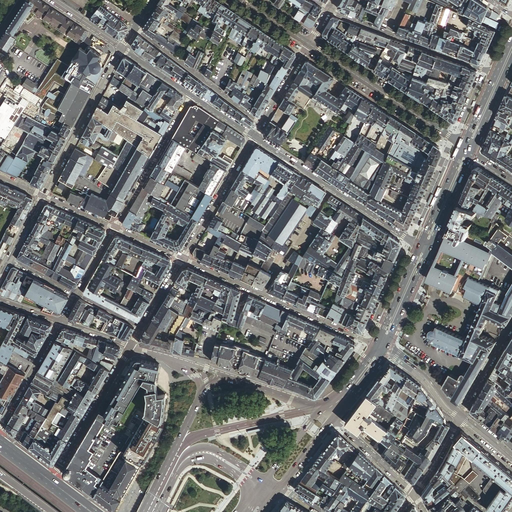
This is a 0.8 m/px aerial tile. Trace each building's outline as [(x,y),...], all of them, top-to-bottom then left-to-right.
[(23,4),(6,30),(13,35),(29,11),(32,7),(45,16),(43,18),(65,32),(69,26),(71,28),(66,35),(77,42),(79,38),(85,30),(39,0),(25,0),(26,0),(25,2),(23,4)] [(160,0),(158,3),(171,12),(175,15),(178,9),(169,3),(168,1),(168,0),(160,0)] [(211,0),(204,0),(202,4),(199,8),(198,10),(203,14),(204,13),(206,9),(211,0)] [(216,1),(215,0),(211,0),(206,9),(204,13),(209,16),(209,15),(216,1)] [(291,0),(297,3),(294,6),(296,7),(291,15),(293,17),(299,8),(300,6),(304,0),(291,0)] [(314,4),(306,0),(304,0),(300,6),(310,12),(314,4)] [(338,9),(348,13),(354,0),(341,0),(337,7),(338,9)] [(354,0),(348,13),(355,16),(361,5),(362,2),(363,0),(354,0)] [(370,0),(369,0),(368,0),(368,3),(366,6),(365,9),(378,14),(378,13),(381,6),(382,5),(370,0)] [(374,24),(379,26),(383,17),(384,14),(386,15),(388,9),(391,10),(396,0),(406,0),(410,2),(411,2),(411,0),(384,0),(382,5),(381,6),(378,13),(378,14),(374,24)] [(410,2),(405,12),(414,16),(420,4),(422,0),(411,0),(411,2),(410,2)] [(455,8),(456,9),(459,5),(461,1),(462,1),(462,0),(451,0),(454,2),(455,2),(452,7),(455,8)] [(462,11),(463,12),(469,0),(462,0),(462,1),(461,1),(459,5),(460,5),(458,10),(459,10),(462,11)] [(484,15),(488,7),(476,0),(469,0),(463,12),(466,13),(475,17),(482,20),(484,15)] [(220,3),(216,1),(209,15),(210,16),(212,17),(214,17),(220,3)] [(158,3),(155,9),(166,17),(169,19),(171,17),(169,15),(171,12),(158,3)] [(226,7),(220,3),(214,17),(211,23),(216,25),(218,20),(226,7)] [(322,8),(314,4),(310,12),(309,13),(307,17),(303,23),(309,27),(312,27),(322,9),(322,8)] [(436,4),(435,9),(430,22),(434,24),(436,25),(436,22),(438,18),(442,6),(438,4),(436,4)] [(107,11),(100,5),(94,12),(98,15),(98,14),(102,17),(107,11)] [(178,9),(175,15),(180,18),(183,12),(185,9),(186,8),(182,6),(180,5),(178,9)] [(355,16),(361,18),(365,9),(366,6),(365,5),(365,7),(361,5),(355,16)] [(438,18),(436,22),(443,25),(444,25),(450,9),(442,6),(438,18)] [(32,7),(29,11),(66,35),(71,28),(69,26),(65,32),(43,18),(45,16),(32,7)] [(218,20),(216,25),(213,32),(221,38),(225,30),(219,27),(223,19),(228,23),(234,12),(226,7),(218,20)] [(484,15),(498,22),(500,18),(499,15),(488,7),(484,15)] [(91,13),(83,8),(80,12),(89,19),(94,13),(93,12),(91,13)] [(293,17),(299,21),(303,15),(307,17),(309,13),(299,8),(293,17)] [(155,9),(151,14),(162,22),(164,20),(166,17),(155,9)] [(113,15),(107,11),(102,17),(102,18),(107,21),(113,15)] [(183,12),(180,18),(189,25),(193,19),(191,18),(185,14),(183,12)] [(240,16),(234,12),(228,23),(233,26),(240,16)] [(94,13),(89,19),(97,24),(102,18),(98,15),(97,15),(94,13)] [(402,35),(406,37),(409,31),(409,30),(403,28),(409,15),(405,13),(396,33),(402,35)] [(162,22),(151,14),(147,20),(159,28),(161,25),(162,22)] [(119,20),(113,15),(107,21),(111,24),(115,26),(119,20)] [(498,22),(484,15),(482,20),(493,26),(496,28),(498,22)] [(241,45),(241,44),(246,35),(252,24),(240,16),(233,26),(228,36),(241,45)] [(491,38),(495,30),(474,20),(466,16),(463,24),(477,30),(475,35),(480,37),(478,41),(488,46),(491,38)] [(328,23),(326,26),(333,30),(339,19),(333,17),(331,18),(328,23)] [(107,21),(102,18),(97,24),(106,30),(111,24),(107,21)] [(193,19),(189,25),(192,26),(194,28),(198,22),(193,19)] [(333,30),(328,39),(337,46),(345,35),(350,24),(339,19),(333,30)] [(119,20),(115,26),(124,33),(128,27),(119,20)] [(143,30),(153,37),(157,31),(159,28),(147,20),(143,27),(143,30)] [(164,20),(162,22),(182,36),(183,33),(164,20)] [(406,37),(418,41),(425,23),(418,20),(416,24),(412,23),(410,28),(409,29),(409,30),(409,31),(406,37)] [(192,26),(188,32),(197,38),(199,35),(201,32),(202,30),(204,26),(204,25),(198,21),(198,22),(194,28),(192,26)] [(418,41),(428,45),(431,36),(433,31),(432,31),(434,24),(430,22),(429,22),(426,21),(425,23),(418,41)] [(153,37),(174,53),(184,38),(182,36),(162,22),(161,25),(165,28),(172,33),(174,35),(172,38),(175,40),(173,42),(174,43),(173,44),(167,40),(159,34),(161,33),(157,31),(153,37)] [(436,22),(436,25),(435,25),(434,30),(436,30),(438,27),(442,28),(443,25),(436,22)] [(121,38),(124,33),(115,26),(111,24),(106,30),(119,39),(120,38),(121,38)] [(262,30),(252,24),(246,35),(241,44),(244,46),(250,37),(252,39),(246,48),(250,50),(251,47),(253,41),(254,40),(255,41),(262,30)] [(359,27),(350,24),(345,35),(354,39),(356,35),(359,27)] [(435,48),(442,50),(443,46),(446,38),(447,36),(449,31),(450,27),(444,25),(443,25),(442,28),(445,29),(443,33),(444,33),(443,35),(444,36),(443,36),(442,36),(442,37),(439,36),(435,48)] [(209,29),(204,26),(202,30),(201,32),(206,34),(207,33),(209,29)] [(323,36),(328,39),(333,30),(326,26),(322,33),(323,36)] [(359,27),(356,35),(372,41),(374,42),(378,34),(363,29),(359,27)] [(461,44),(463,38),(464,36),(465,33),(458,30),(450,27),(449,31),(447,36),(446,38),(443,46),(442,50),(457,56),(461,44)] [(6,30),(0,38),(0,44),(9,50),(13,44),(14,45),(16,41),(16,40),(16,39),(16,38),(17,37),(13,35),(6,30)] [(88,32),(85,30),(79,38),(83,41),(88,34),(88,32)] [(266,34),(262,30),(255,41),(254,40),(253,41),(251,47),(257,50),(260,45),(259,45),(266,34)] [(431,36),(428,45),(432,47),(435,48),(439,36),(435,34),(436,30),(434,30),(433,31),(431,36)] [(221,38),(213,32),(210,39),(217,43),(218,44),(221,38)] [(271,36),(266,34),(259,45),(260,45),(257,50),(261,54),(265,46),(271,36)] [(377,43),(386,47),(390,39),(389,39),(378,34),(374,42),(377,43)] [(135,50),(142,54),(146,48),(149,50),(152,46),(138,35),(131,45),(132,47),(135,50)] [(343,50),(347,52),(351,48),(354,39),(345,35),(337,46),(343,50)] [(351,48),(347,52),(359,60),(368,46),(372,41),(356,35),(354,39),(351,48)] [(275,40),(271,36),(265,46),(261,54),(266,57),(269,50),(275,40)] [(473,46),(475,40),(470,38),(467,37),(466,39),(463,38),(461,44),(464,45),(462,49),(473,53),(469,61),(478,64),(480,63),(482,59),(485,53),(485,51),(473,46)] [(390,39),(386,47),(385,48),(385,49),(383,52),(385,53),(393,58),(401,43),(390,39)] [(284,45),(275,40),(269,50),(276,54),(273,56),(270,62),(271,62),(266,71),(261,69),(257,76),(267,83),(271,73),(275,65),(274,64),(284,45)] [(487,48),(488,46),(478,41),(477,41),(475,40),(473,46),(485,51),(487,48)] [(374,42),(372,41),(368,46),(359,60),(364,63),(367,65),(371,58),(373,59),(374,57),(379,60),(380,56),(383,52),(385,49),(385,48),(379,46),(378,48),(375,46),(377,43),(374,42)] [(401,43),(393,58),(392,60),(399,64),(395,70),(392,67),(386,78),(407,92),(416,63),(411,61),(404,59),(406,55),(409,46),(401,43)] [(461,44),(457,56),(458,56),(469,61),(473,53),(462,49),(464,45),(461,44)] [(181,58),(184,60),(189,52),(192,47),(189,45),(181,58)] [(295,52),(284,45),(274,64),(275,65),(280,68),(283,64),(288,67),(295,55),(295,52)] [(146,48),(142,54),(148,59),(152,61),(156,56),(159,51),(152,46),(149,50),(146,48)] [(411,61),(416,63),(422,51),(413,48),(409,46),(406,55),(411,57),(412,55),(413,56),(411,61)] [(99,61),(102,55),(91,50),(89,53),(80,49),(74,61),(81,65),(78,71),(89,76),(91,72),(98,75),(104,64),(99,61)] [(191,66),(196,69),(204,53),(203,53),(199,50),(196,57),(191,66)] [(159,51),(156,56),(158,57),(159,55),(160,56),(159,58),(155,63),(162,68),(169,58),(159,51)] [(436,56),(422,51),(416,63),(428,67),(432,69),(433,66),(436,56)] [(184,60),(191,66),(196,57),(189,52),(184,60)] [(379,60),(373,69),(384,76),(386,78),(392,67),(393,65),(390,63),(389,66),(381,61),(385,53),(383,52),(380,56),(379,60)] [(234,61),(241,66),(245,57),(238,53),(234,61)] [(463,66),(436,56),(433,66),(459,75),(463,66)] [(123,58),(117,69),(119,71),(117,73),(119,76),(120,77),(124,80),(135,64),(133,62),(125,57),(123,58)] [(367,65),(373,69),(379,60),(374,57),(373,59),(371,58),(367,65)] [(169,58),(162,68),(164,69),(170,73),(176,63),(169,58)] [(302,66),(299,72),(307,77),(308,75),(311,76),(317,67),(308,61),(305,62),(302,66)] [(176,63),(170,73),(177,77),(182,81),(188,72),(176,63)] [(204,75),(209,79),(212,72),(208,69),(211,64),(209,63),(207,68),(204,75)] [(414,97),(419,100),(422,92),(426,83),(426,82),(416,78),(417,76),(423,78),(428,67),(416,63),(407,92),(414,97)] [(144,70),(135,64),(124,80),(123,81),(126,82),(128,79),(128,78),(128,77),(138,84),(146,71),(144,70)] [(280,68),(275,65),(271,73),(276,76),(276,75),(282,78),(288,67),(283,64),(280,68)] [(474,78),(477,71),(463,66),(459,75),(459,77),(467,80),(472,82),(474,78)] [(299,72),(284,97),(291,101),(299,89),(317,102),(318,100),(321,102),(321,104),(322,105),(323,106),(323,107),(325,107),(326,107),(327,107),(331,109),(330,110),(336,114),(341,107),(352,90),(346,86),(338,98),(325,89),(333,78),(317,67),(311,76),(309,78),(307,77),(299,72)] [(423,78),(427,79),(428,78),(432,69),(428,67),(423,78)] [(34,73),(44,79),(47,74),(37,68),(34,73)] [(246,70),(243,69),(236,83),(235,84),(236,84),(238,86),(237,88),(242,92),(243,89),(246,91),(250,82),(254,74),(246,70)] [(130,96),(145,106),(158,87),(162,82),(153,76),(146,71),(138,84),(133,91),(130,96)] [(95,84),(78,72),(65,95),(59,91),(56,92),(53,94),(49,91),(47,96),(49,97),(47,99),(44,103),(42,108),(46,110),(45,111),(45,113),(45,115),(45,116),(47,116),(49,114),(50,112),(61,117),(59,119),(63,122),(72,126),(80,112),(87,99),(95,84)] [(188,72),(182,81),(205,96),(213,102),(218,95),(188,72)] [(271,73),(267,83),(276,88),(279,82),(282,78),(276,75),(276,76),(271,73)] [(260,115),(276,88),(267,83),(257,76),(254,74),(250,82),(262,89),(263,86),(265,87),(263,89),(256,102),(255,102),(253,104),(254,105),(253,106),(252,106),(250,104),(251,103),(249,101),(248,103),(246,101),(247,100),(250,97),(245,93),(240,103),(257,116),(260,115)] [(113,77),(110,82),(118,88),(122,83),(116,80),(113,77)] [(470,86),(472,82),(467,80),(459,77),(458,80),(460,81),(459,84),(469,88),(470,86)] [(22,86),(29,91),(34,94),(40,85),(35,82),(34,84),(27,79),(22,86)] [(224,91),(230,95),(236,84),(235,84),(236,83),(230,79),(224,91)] [(21,113),(30,117),(48,84),(43,81),(40,85),(34,94),(31,98),(21,113)] [(162,82),(158,87),(164,91),(163,93),(165,94),(170,87),(168,86),(162,82)] [(122,83),(118,88),(129,95),(128,95),(129,96),(130,96),(133,91),(122,83)] [(422,92),(419,100),(424,103),(431,90),(433,86),(426,83),(422,92)] [(467,92),(469,88),(459,84),(457,83),(456,85),(451,84),(450,86),(453,87),(456,88),(457,88),(458,88),(461,90),(467,92)] [(230,95),(240,103),(245,93),(246,91),(243,89),(242,92),(237,88),(238,86),(236,84),(230,95)] [(431,90),(424,103),(427,105),(429,106),(432,101),(436,94),(441,96),(441,94),(441,89),(433,86),(431,90)] [(466,95),(467,92),(461,90),(458,88),(457,88),(456,88),(453,87),(450,86),(448,91),(465,98),(466,95)] [(158,87),(145,106),(145,107),(153,111),(154,110),(152,108),(163,93),(164,91),(158,87)] [(169,96),(171,97),(176,91),(172,89),(170,87),(165,94),(168,96),(169,96)] [(14,125),(21,113),(31,98),(26,95),(16,88),(0,112),(0,143),(2,144),(14,125)] [(448,88),(447,88),(447,91),(441,89),(441,94),(446,94),(446,93),(449,94),(454,96),(453,100),(462,103),(464,100),(465,98),(448,91),(447,91),(448,88)] [(362,97),(352,90),(341,107),(344,110),(347,104),(351,107),(344,118),(350,122),(354,114),(359,104),(362,97)] [(178,92),(176,91),(171,97),(167,104),(177,110),(183,98),(183,96),(178,92)] [(441,99),(441,97),(441,96),(436,94),(432,101),(429,106),(438,112),(442,104),(441,103),(441,99)] [(504,102),(502,107),(511,112),(511,96),(508,94),(504,102)] [(218,95),(213,102),(218,105),(220,106),(224,100),(218,95)] [(123,137),(127,140),(150,156),(163,134),(137,118),(144,109),(145,107),(145,106),(130,96),(129,96),(127,98),(124,103),(120,107),(113,103),(109,110),(108,112),(104,109),(98,105),(93,115),(113,129),(117,132),(123,137)] [(103,96),(98,105),(104,109),(105,108),(109,110),(113,103),(114,103),(109,100),(103,96)] [(283,99),(279,106),(291,113),(292,114),(296,109),(293,107),(295,104),(291,101),(284,97),(283,99)] [(373,104),(362,97),(359,104),(354,114),(357,116),(357,117),(365,121),(366,119),(373,104)] [(462,105),(462,103),(453,100),(451,103),(447,102),(447,101),(441,99),(441,103),(442,104),(450,106),(460,109),(461,106),(462,105)] [(224,100),(220,106),(225,110),(227,111),(231,105),(224,100)] [(366,119),(365,121),(367,121),(367,120),(373,124),(382,110),(373,104),(366,119)] [(450,106),(442,104),(438,112),(439,113),(452,121),(455,121),(457,115),(460,109),(450,106)] [(190,106),(181,122),(190,129),(196,119),(204,124),(210,114),(198,106),(198,107),(198,108),(197,108),(197,109),(196,109),(195,109),(194,110),(191,108),(193,106),(193,105),(190,106)] [(231,105),(227,111),(231,114),(233,115),(237,109),(231,105)] [(169,122),(165,119),(163,122),(161,120),(159,119),(160,116),(159,115),(153,111),(145,107),(144,109),(137,118),(163,134),(169,122)] [(498,117),(511,123),(511,112),(502,107),(498,117)] [(243,114),(237,109),(233,115),(238,119),(240,120),(243,114)] [(383,130),(388,121),(390,116),(390,115),(382,110),(373,124),(374,124),(382,129),(383,130)] [(168,115),(169,114),(169,113),(169,112),(168,111),(167,111),(166,112),(166,113),(162,111),(159,115),(160,116),(163,118),(165,119),(169,122),(172,118),(168,115)] [(30,117),(21,113),(14,125),(30,133),(44,140),(45,139),(46,140),(47,139),(48,138),(48,137),(52,130),(51,129),(50,129),(30,117)] [(288,133),(298,118),(292,114),(291,113),(281,128),(288,133)] [(197,134),(205,140),(219,120),(210,114),(204,124),(197,134)] [(253,122),(243,114),(240,120),(245,123),(251,127),(253,126),(254,124),(253,122)] [(93,115),(88,124),(99,131),(102,126),(107,129),(104,134),(109,137),(113,129),(93,115)] [(381,160),(383,162),(386,155),(389,149),(393,140),(397,133),(400,127),(402,123),(390,116),(388,121),(383,130),(382,132),(381,133),(379,137),(376,144),(376,145),(372,154),(381,160)] [(511,126),(511,123),(498,117),(495,123),(493,129),(508,137),(511,126)] [(205,140),(197,153),(227,170),(233,160),(224,154),(222,158),(217,155),(220,150),(224,144),(224,143),(227,138),(241,147),(245,140),(245,137),(219,120),(205,140)] [(263,136),(279,146),(288,133),(281,128),(270,121),(263,133),(263,136)] [(51,128),(51,129),(52,130),(67,137),(72,126),(63,122),(62,122),(58,129),(54,127),(53,128),(51,128)] [(181,122),(172,138),(185,146),(187,147),(194,137),(188,133),(190,129),(181,122)] [(88,124),(82,134),(94,141),(97,135),(106,139),(108,139),(108,138),(119,144),(123,137),(117,132),(113,129),(109,137),(104,134),(99,131),(88,124)] [(399,130),(396,138),(399,139),(400,139),(402,135),(408,138),(405,141),(409,144),(410,140),(416,133),(412,130),(403,124),(399,130)] [(0,146),(0,160),(5,153),(8,155),(14,159),(16,155),(28,162),(35,152),(23,145),(30,133),(14,125),(2,144),(0,146)] [(304,163),(314,169),(321,159),(315,155),(320,148),(322,150),(327,143),(335,130),(328,126),(304,163)] [(504,147),(499,160),(508,166),(511,168),(511,155),(509,153),(509,152),(509,150),(511,145),(511,126),(508,137),(504,147)] [(487,143),(504,147),(508,137),(493,129),(489,137),(487,143)] [(62,145),(67,137),(52,130),(48,137),(48,138),(53,140),(52,142),(51,143),(55,145),(57,142),(62,145)] [(335,130),(327,143),(334,149),(343,135),(335,130)] [(42,142),(44,140),(30,133),(23,145),(35,152),(41,155),(54,161),(58,154),(53,151),(54,148),(42,142)] [(359,133),(355,143),(361,147),(366,137),(359,133)] [(409,144),(418,149),(420,146),(422,148),(428,140),(416,133),(410,140),(409,144)] [(99,151),(95,159),(107,166),(111,169),(119,155),(94,141),(82,134),(79,140),(99,151)] [(187,147),(196,152),(197,153),(205,140),(197,134),(194,137),(187,147)] [(336,158),(341,161),(353,142),(343,135),(334,149),(336,149),(330,157),(334,160),(335,160),(336,158)] [(361,147),(365,150),(370,153),(372,154),(376,145),(376,144),(372,141),(366,137),(361,147)] [(172,138),(157,162),(185,179),(188,180),(192,173),(175,164),(185,146),(172,138)] [(396,138),(385,160),(404,171),(414,177),(416,178),(420,181),(427,185),(429,179),(432,173),(436,164),(425,157),(424,156),(422,154),(421,153),(421,152),(420,151),(418,149),(409,144),(405,141),(402,139),(400,139),(399,139),(396,138)] [(45,139),(44,140),(42,142),(54,148),(53,151),(58,154),(62,145),(57,142),(55,145),(51,143),(52,142),(47,139),(46,140),(45,139)] [(111,169),(126,177),(135,182),(150,156),(127,140),(119,155),(111,169)] [(418,149),(420,151),(422,152),(423,151),(425,149),(429,152),(434,144),(428,140),(422,148),(420,146),(418,149)] [(329,179),(344,189),(347,184),(349,180),(350,178),(353,171),(355,167),(356,166),(358,162),(365,150),(361,147),(355,143),(353,142),(341,161),(329,179)] [(499,160),(504,147),(487,143),(484,148),(485,151),(492,156),(495,157),(499,160)] [(429,152),(425,157),(436,164),(440,155),(441,154),(441,153),(440,150),(440,149),(439,148),(439,147),(434,144),(429,152)] [(261,167),(271,173),(279,161),(265,151),(258,146),(255,147),(248,158),(242,169),(264,183),(267,179),(257,172),(261,166),(261,167)] [(75,147),(55,185),(63,189),(66,184),(73,188),(75,183),(74,182),(78,174),(86,160),(85,159),(87,154),(75,147)] [(355,167),(353,171),(350,178),(349,180),(347,184),(344,189),(360,200),(365,203),(367,194),(371,187),(375,179),(379,172),(383,162),(381,160),(372,154),(370,153),(365,150),(358,162),(356,166),(355,167)] [(213,195),(227,170),(197,153),(196,152),(192,159),(209,169),(199,186),(213,195)] [(5,153),(0,160),(0,168),(8,155),(5,153)] [(86,160),(78,174),(84,178),(95,159),(87,154),(85,159),(86,160)] [(0,168),(0,169),(17,177),(28,162),(16,155),(14,159),(8,155),(0,168)] [(50,168),(54,161),(41,155),(40,157),(42,158),(39,162),(50,168)] [(314,169),(329,179),(341,161),(336,158),(335,160),(334,160),(331,165),(321,158),(321,159),(314,169)] [(385,160),(374,183),(386,188),(393,172),(405,177),(404,180),(414,184),(408,197),(419,202),(420,200),(427,185),(420,181),(416,178),(414,177),(404,171),(385,160)] [(38,167),(48,172),(50,168),(39,162),(38,161),(35,165),(36,166),(38,167)] [(279,161),(271,173),(284,182),(276,195),(282,200),(300,174),(279,161)] [(185,179),(157,162),(150,175),(166,184),(173,188),(178,191),(185,179)] [(107,166),(97,179),(113,190),(116,192),(122,183),(126,177),(111,169),(107,166)] [(473,173),(472,176),(476,179),(477,179),(478,177),(483,169),(478,166),(476,167),(473,173)] [(33,170),(46,177),(48,172),(38,167),(36,171),(35,170),(33,169),(33,170)] [(259,191),(262,186),(264,183),(242,169),(240,172),(237,177),(244,182),(246,179),(248,178),(257,184),(254,188),(259,191)] [(489,184),(493,176),(488,172),(483,169),(478,177),(489,184)] [(25,173),(30,175),(31,176),(31,175),(35,177),(34,178),(43,183),(46,177),(33,170),(32,170),(31,173),(26,170),(25,173)] [(322,197),(326,191),(300,174),(282,200),(272,214),(265,225),(262,230),(263,230),(276,240),(284,245),(284,244),(289,236),(290,237),(291,237),(289,236),(292,232),(293,233),(292,232),(295,228),(296,229),(296,228),(295,228),(297,225),(298,225),(299,225),(297,224),(300,221),(301,221),(300,220),(305,213),(310,216),(323,197),(322,197)] [(29,177),(32,178),(30,183),(38,187),(41,186),(43,183),(34,178),(35,177),(31,175),(31,176),(30,175),(29,177)] [(150,175),(143,187),(153,193),(154,194),(159,197),(166,184),(150,175)] [(467,186),(465,190),(482,197),(486,189),(474,183),(476,179),(472,176),(467,186)] [(474,210),(480,212),(485,214),(505,184),(499,180),(493,176),(489,184),(488,185),(495,189),(485,204),(479,201),(474,210)] [(135,182),(126,177),(122,183),(116,192),(126,198),(135,182)] [(259,191),(254,188),(253,187),(250,192),(243,187),(243,185),(244,182),(237,177),(236,179),(231,187),(252,201),(259,191)] [(477,179),(487,186),(488,185),(489,184),(478,177),(477,179)] [(205,207),(213,195),(199,186),(188,180),(185,179),(178,191),(171,203),(186,212),(189,208),(194,211),(191,215),(198,219),(202,212),(205,207)] [(477,179),(476,179),(474,183),(486,189),(487,186),(477,179)] [(368,194),(366,204),(403,229),(407,228),(411,219),(412,219),(412,218),(413,216),(413,217),(414,216),(413,215),(414,214),(414,213),(415,213),(415,212),(416,210),(417,209),(416,209),(419,202),(408,197),(402,211),(380,201),(386,188),(374,183),(372,188),(368,194)] [(0,201),(6,204),(6,203),(11,203),(19,206),(20,204),(26,195),(14,189),(13,190),(10,189),(9,187),(5,185),(4,186),(0,184),(0,201)] [(505,184),(485,214),(491,217),(494,213),(495,212),(497,208),(510,187),(508,185),(505,184)] [(486,189),(482,197),(480,200),(479,201),(485,204),(495,189),(488,185),(487,186),(486,189)] [(259,191),(252,201),(256,204),(259,213),(266,203),(267,203),(270,199),(265,195),(268,191),(262,186),(259,191)] [(153,193),(143,187),(130,209),(137,213),(135,216),(142,220),(148,206),(153,193)] [(223,200),(245,213),(252,201),(231,187),(227,194),(223,200)] [(511,188),(510,187),(497,208),(500,209),(506,201),(511,205),(511,208),(506,218),(509,220),(511,215),(511,188)] [(165,200),(168,202),(171,203),(178,191),(173,188),(165,200)] [(115,216),(126,198),(116,192),(113,190),(107,200),(92,193),(91,196),(87,194),(79,205),(109,218),(110,218),(112,214),(115,216)] [(398,193),(392,190),(389,196),(395,199),(398,193)] [(461,201),(459,203),(474,210),(479,201),(480,200),(482,197),(465,190),(465,192),(463,196),(461,201)] [(67,200),(79,205),(87,194),(82,192),(81,193),(79,192),(78,194),(71,191),(67,200)] [(266,203),(259,213),(260,214),(269,212),(272,214),(282,200),(276,195),(268,191),(265,195),(270,199),(267,203),(266,203)] [(154,194),(150,203),(164,210),(168,202),(165,200),(159,197),(154,194)] [(32,198),(26,195),(20,204),(29,209),(33,200),(32,198)] [(342,202),(331,195),(326,202),(335,209),(332,214),(331,215),(333,217),(342,202)] [(220,206),(218,210),(223,213),(225,208),(232,212),(242,218),(245,213),(223,200),(220,206)] [(154,229),(150,237),(176,249),(179,248),(181,247),(198,219),(191,215),(186,212),(171,203),(168,202),(164,210),(160,218),(158,222),(154,229)] [(342,214),(350,219),(356,211),(342,202),(333,217),(324,229),(330,233),(342,214)] [(456,211),(452,220),(453,221),(470,228),(471,225),(471,224),(464,221),(465,219),(466,220),(468,215),(467,215),(468,213),(471,214),(471,215),(478,218),(480,212),(474,210),(459,203),(456,211)] [(23,219),(29,209),(20,204),(19,206),(15,215),(23,219)] [(45,205),(41,212),(48,215),(53,207),(47,204),(45,205)] [(324,205),(321,210),(326,214),(328,216),(329,215),(330,215),(331,213),(328,211),(328,210),(325,208),(324,205)] [(60,210),(53,207),(48,215),(48,216),(49,217),(56,220),(60,210)] [(123,225),(136,231),(140,222),(141,222),(142,220),(135,216),(137,213),(130,209),(122,222),(123,225)] [(68,213),(60,210),(56,220),(55,222),(57,223),(59,224),(57,227),(61,229),(64,223),(63,222),(68,213)] [(313,222),(321,227),(324,229),(333,217),(331,215),(330,215),(329,215),(328,216),(326,214),(321,210),(313,222)] [(338,263),(345,268),(355,241),(355,240),(362,216),(356,211),(350,219),(338,238),(349,246),(338,263)] [(41,212),(37,220),(46,224),(47,220),(46,220),(47,218),(48,216),(48,215),(41,212)] [(242,218),(232,212),(224,226),(229,229),(233,232),(238,235),(241,230),(244,225),(247,221),(250,216),(245,213),(242,218)] [(74,227),(79,218),(68,213),(63,222),(64,223),(74,227)] [(492,222),(491,223),(492,224),(495,225),(499,215),(494,213),(491,217),(490,221),(492,222)] [(11,222),(19,227),(23,219),(15,215),(11,222)] [(226,234),(229,229),(224,226),(221,224),(223,221),(214,216),(212,219),(209,224),(226,234)] [(250,216),(247,221),(262,230),(265,225),(250,216)] [(372,236),(373,237),(380,227),(368,220),(363,216),(360,225),(365,227),(365,229),(367,230),(372,233),(371,233),(371,234),(371,235),(372,236)] [(90,223),(79,218),(74,227),(73,229),(77,231),(78,229),(80,230),(79,232),(77,235),(71,233),(71,234),(76,237),(81,239),(90,223)] [(158,222),(155,220),(152,219),(148,226),(154,229),(158,222)] [(46,231),(49,225),(46,224),(37,220),(30,232),(46,239),(50,232),(46,231)] [(136,231),(140,233),(144,224),(145,222),(142,220),(141,222),(140,222),(136,231)] [(446,235),(442,245),(478,261),(489,236),(488,235),(487,235),(472,229),(470,228),(453,221),(446,235)] [(11,222),(5,232),(10,235),(13,231),(16,233),(19,227),(11,222)] [(77,246),(81,248),(93,255),(106,233),(105,230),(90,223),(81,239),(77,246)] [(140,233),(144,235),(148,226),(144,224),(140,233)] [(194,257),(211,265),(219,249),(222,241),(226,234),(209,224),(208,227),(206,229),(210,232),(210,231),(218,237),(211,251),(210,250),(209,250),(208,253),(196,247),(193,252),(194,257)] [(144,235),(150,237),(154,229),(148,226),(144,235)] [(399,241),(389,234),(385,244),(377,240),(373,237),(372,236),(371,235),(371,234),(371,233),(372,233),(367,230),(365,229),(360,226),(356,242),(358,243),(374,250),(394,259),(398,249),(401,244),(399,241)] [(309,245),(310,245),(323,253),(334,236),(330,233),(324,229),(321,227),(318,231),(319,232),(313,240),(312,240),(309,245)] [(373,237),(377,240),(378,239),(379,240),(380,240),(381,240),(381,239),(382,238),(385,231),(381,228),(380,227),(373,237)] [(499,228),(492,238),(499,242),(502,238),(505,240),(508,235),(499,228)] [(276,240),(263,230),(259,238),(272,247),(276,240)] [(378,239),(377,240),(385,244),(389,234),(385,231),(382,238),(381,239),(381,240),(380,240),(379,240),(378,239)] [(7,242),(10,244),(14,237),(10,235),(5,232),(2,239),(7,242)] [(46,248),(50,241),(46,239),(30,232),(25,242),(35,247),(39,249),(40,247),(37,245),(37,244),(38,245),(39,243),(38,243),(39,240),(47,244),(45,246),(45,247),(46,248)] [(230,236),(238,240),(240,236),(238,235),(233,232),(230,236)] [(62,246),(57,255),(85,269),(93,255),(81,248),(75,259),(67,255),(76,237),(71,234),(68,240),(64,247),(62,246)] [(238,240),(230,236),(226,234),(222,241),(238,250),(242,243),(238,240)] [(240,236),(238,240),(242,243),(243,243),(247,237),(241,234),(240,236)] [(55,243),(62,246),(64,247),(68,240),(58,236),(55,243)] [(115,237),(102,259),(116,265),(121,268),(124,263),(113,258),(113,257),(113,256),(112,256),(118,246),(124,248),(123,250),(124,251),(123,252),(128,254),(133,243),(118,236),(115,237)] [(489,236),(478,261),(485,264),(492,249),(493,250),(499,242),(492,238),(491,237),(490,236),(489,236)] [(243,243),(254,248),(258,241),(253,238),(252,239),(247,237),(243,243)] [(258,241),(254,248),(253,251),(266,257),(267,255),(272,247),(259,238),(258,241)] [(276,240),(272,247),(278,252),(284,255),(289,247),(284,244),(284,245),(276,240)] [(39,261),(49,267),(51,267),(57,255),(62,246),(55,243),(50,241),(46,248),(45,250),(44,252),(42,255),(41,258),(39,261)] [(25,242),(20,251),(34,259),(39,261),(41,258),(33,254),(32,256),(30,255),(35,247),(25,242)] [(358,243),(356,242),(351,256),(355,258),(356,257),(360,259),(361,257),(370,260),(366,258),(369,253),(391,265),(394,259),(374,250),(358,243)] [(507,324),(511,315),(511,252),(509,250),(499,242),(493,250),(511,264),(511,285),(509,292),(503,303),(495,300),(500,288),(491,284),(490,285),(478,280),(469,276),(469,275),(468,276),(464,287),(465,286),(469,287),(465,295),(464,295),(483,304),(468,339),(437,326),(435,329),(434,329),(432,329),(431,329),(430,330),(429,332),(429,334),(429,335),(430,336),(431,337),(432,338),(430,341),(475,360),(466,374),(459,388),(467,393),(497,341),(481,334),(488,316),(507,324)] [(144,259),(149,250),(133,243),(128,254),(127,257),(130,258),(132,254),(144,259)] [(254,248),(243,243),(242,243),(238,250),(234,259),(239,261),(243,253),(240,250),(241,249),(252,254),(253,251),(254,248)] [(310,245),(302,256),(333,271),(342,276),(345,268),(338,263),(323,253),(310,245)] [(469,276),(478,280),(485,264),(478,261),(442,245),(430,274),(441,279),(438,284),(439,285),(440,286),(441,286),(442,286),(443,282),(445,283),(444,287),(456,292),(464,274),(468,276),(469,275),(469,276)] [(124,263),(127,257),(128,254),(123,252),(124,251),(123,250),(124,248),(118,246),(112,256),(113,256),(113,257),(113,258),(124,263)] [(266,257),(260,268),(260,269),(267,272),(278,252),(272,247),(267,255),(266,257)] [(223,270),(228,272),(233,262),(226,259),(224,258),(226,252),(219,249),(211,265),(223,270)] [(144,259),(141,266),(147,269),(148,269),(153,260),(155,261),(158,262),(161,255),(149,250),(144,259)] [(302,256),(294,250),(285,264),(292,267),(289,273),(281,270),(267,290),(276,294),(283,297),(290,281),(302,256)] [(34,259),(20,251),(16,258),(30,266),(34,259)] [(51,267),(63,274),(78,282),(85,269),(57,255),(51,267)] [(148,269),(164,278),(166,274),(172,264),(170,259),(161,255),(158,262),(161,264),(158,268),(157,268),(156,270),(152,267),(153,267),(155,261),(153,260),(148,269)] [(333,271),(302,256),(290,281),(296,283),(302,286),(303,286),(310,290),(308,294),(312,296),(314,291),(322,295),(329,279),(333,271)] [(385,280),(387,276),(360,261),(355,258),(351,256),(347,267),(354,271),(357,266),(372,274),(370,279),(371,280),(376,282),(382,285),(385,280)] [(387,276),(389,271),(370,260),(361,257),(360,259),(356,257),(355,258),(360,261),(387,276)] [(30,266),(45,273),(49,267),(39,261),(34,259),(30,266)] [(102,259),(86,286),(95,291),(100,293),(105,284),(108,286),(107,286),(116,291),(122,280),(111,274),(116,265),(102,259)] [(239,277),(241,278),(246,267),(233,261),(233,262),(228,272),(239,277)] [(246,267),(241,278),(252,283),(260,269),(260,268),(248,262),(247,265),(246,267)] [(138,273),(142,275),(143,275),(147,269),(141,266),(138,273)] [(11,268),(6,277),(12,280),(15,274),(16,272),(18,273),(20,270),(13,267),(11,268)] [(59,281),(63,274),(51,267),(49,267),(45,273),(59,281)] [(180,273),(177,279),(186,284),(189,278),(193,270),(188,267),(183,269),(180,273)] [(343,276),(342,279),(350,283),(355,272),(354,271),(347,267),(343,276)] [(143,275),(160,284),(164,278),(148,269),(147,269),(143,275)] [(260,287),(262,288),(271,275),(267,272),(260,269),(252,283),(260,287)] [(27,274),(20,270),(18,273),(17,275),(19,277),(24,279),(27,274)] [(208,277),(193,270),(189,278),(198,282),(199,282),(194,293),(200,296),(200,295),(204,285),(208,277)] [(337,292),(342,279),(343,276),(342,276),(333,271),(329,279),(334,281),(330,289),(337,292)] [(135,291),(144,295),(151,299),(154,294),(145,290),(138,286),(143,277),(142,275),(138,273),(136,276),(134,275),(127,287),(129,288),(134,290),(135,291)] [(6,290),(1,287),(0,288),(0,294),(0,295),(20,302),(33,278),(27,274),(24,279),(19,277),(17,281),(16,280),(13,286),(11,287),(9,285),(6,290)] [(78,282),(63,274),(59,281),(72,288),(75,287),(78,282)] [(6,277),(1,287),(6,290),(9,285),(12,281),(12,280),(6,277)] [(223,283),(208,277),(204,285),(214,289),(214,290),(216,291),(215,292),(218,294),(223,283)] [(53,288),(33,278),(20,302),(28,305),(32,297),(33,297),(35,295),(33,294),(37,286),(39,287),(37,289),(49,295),(53,288)] [(175,282),(174,283),(184,289),(184,288),(185,289),(187,285),(186,284),(177,279),(175,282)] [(374,304),(378,295),(361,287),(350,283),(342,279),(337,292),(337,293),(348,298),(358,302),(372,308),(374,304)] [(381,288),(382,285),(376,282),(371,280),(370,284),(363,281),(361,287),(378,295),(381,289),(381,288)] [(296,283),(290,281),(283,297),(294,302),(296,303),(299,296),(292,292),(296,283)] [(230,287),(223,283),(218,294),(216,299),(215,302),(212,308),(223,313),(225,305),(226,304),(226,302),(227,299),(228,295),(229,291),(230,288),(230,287)] [(95,291),(86,286),(83,292),(84,294),(92,298),(95,291)] [(303,307),(307,297),(308,294),(310,290),(303,286),(301,291),(299,296),(296,303),(303,307)] [(244,293),(230,287),(230,288),(229,291),(228,295),(227,299),(226,302),(226,304),(225,305),(223,313),(222,318),(230,320),(229,323),(242,327),(244,321),(247,314),(246,314),(243,313),(245,309),(243,308),(242,308),(241,312),(238,321),(232,319),(235,310),(238,300),(240,301),(241,300),(244,293)] [(68,295),(53,288),(49,295),(46,301),(48,302),(44,311),(57,315),(59,314),(69,298),(68,295)] [(129,288),(125,296),(130,298),(134,290),(129,288)] [(100,293),(95,291),(92,298),(102,303),(105,296),(100,293)] [(309,309),(315,312),(318,303),(322,295),(314,291),(312,296),(311,299),(307,308),(309,309)] [(167,296),(163,302),(170,305),(173,299),(175,296),(169,292),(167,296)] [(185,299),(184,301),(187,302),(194,306),(200,296),(194,293),(192,292),(189,300),(187,298),(185,299)] [(348,298),(337,293),(335,300),(337,301),(343,305),(345,305),(353,309),(354,307),(356,308),(358,302),(348,298)] [(200,295),(200,296),(194,306),(193,309),(198,312),(199,309),(205,312),(204,315),(206,316),(208,317),(212,308),(215,302),(210,300),(200,295)] [(251,303),(253,297),(248,295),(243,308),(245,309),(243,313),(246,314),(247,310),(251,303)] [(105,296),(102,303),(117,311),(121,304),(120,304),(105,296)] [(120,304),(121,304),(125,307),(129,300),(124,297),(120,304)] [(146,308),(149,302),(142,298),(139,297),(135,303),(146,308)] [(258,319),(265,303),(253,297),(251,303),(256,305),(253,313),(252,312),(253,310),(250,309),(249,311),(247,310),(246,314),(247,314),(258,319)] [(41,310),(46,301),(43,301),(42,300),(41,300),(38,299),(37,299),(35,302),(32,307),(41,310)] [(69,320),(75,322),(83,308),(88,310),(89,308),(91,308),(92,305),(79,299),(69,317),(69,320)] [(173,299),(170,305),(179,311),(181,312),(182,313),(183,313),(187,315),(190,316),(193,309),(194,306),(187,302),(185,306),(173,299)] [(170,305),(163,302),(152,322),(145,333),(140,342),(141,344),(173,352),(175,339),(176,333),(181,324),(186,317),(178,315),(178,319),(177,318),(176,322),(175,321),(174,325),(173,324),(172,328),(171,328),(171,331),(170,331),(168,339),(168,340),(168,343),(153,338),(160,326),(165,328),(174,313),(176,315),(179,311),(170,305)] [(368,318),(372,308),(358,302),(356,308),(359,309),(356,315),(354,314),(353,316),(366,322),(367,320),(368,318)] [(129,309),(142,315),(146,308),(135,303),(132,309),(130,308),(129,309)] [(258,319),(277,328),(281,329),(288,313),(265,303),(258,319)] [(326,317),(337,322),(343,310),(345,308),(341,306),(341,307),(334,303),(326,317)] [(121,304),(117,311),(125,315),(129,308),(125,307),(121,304)] [(324,316),(325,316),(330,308),(322,304),(321,305),(317,313),(324,316)] [(0,326),(1,325),(2,325),(10,329),(12,326),(19,312),(1,306),(0,305),(0,326)] [(115,317),(92,305),(91,308),(93,309),(94,311),(93,313),(95,314),(94,315),(106,321),(106,322),(101,331),(106,333),(114,319),(115,317)] [(140,318),(142,315),(129,309),(129,308),(125,315),(138,322),(140,318)] [(208,317),(206,316),(203,323),(208,325),(212,327),(219,330),(221,321),(222,318),(223,313),(212,308),(208,317)] [(198,312),(193,309),(190,316),(191,317),(203,323),(206,316),(204,315),(205,312),(199,309),(198,312)] [(238,311),(235,310),(232,319),(238,321),(241,312),(238,311)] [(337,322),(341,324),(346,313),(343,310),(337,322)] [(25,315),(19,312),(12,326),(10,329),(4,340),(10,343),(25,315)] [(281,329),(277,328),(276,332),(284,336),(290,323),(302,328),(303,325),(304,325),(306,321),(288,313),(281,329)] [(346,313),(341,324),(342,324),(346,326),(351,315),(346,313)] [(362,331),(366,322),(353,316),(354,314),(352,313),(351,315),(346,326),(360,332),(362,331)] [(274,334),(277,328),(258,319),(247,314),(244,321),(274,334)] [(190,316),(187,315),(186,317),(181,324),(184,326),(186,325),(191,317),(190,316)] [(37,319),(28,316),(21,330),(23,331),(26,332),(28,333),(29,334),(30,332),(31,332),(32,331),(32,330),(31,330),(32,328),(33,328),(37,319)] [(115,317),(114,319),(127,326),(128,324),(115,317)] [(43,321),(37,319),(33,328),(34,329),(38,330),(39,329),(39,330),(43,321)] [(127,326),(114,319),(106,333),(120,338),(127,326)] [(41,331),(48,334),(52,326),(51,324),(43,321),(39,330),(42,330),(41,331)] [(319,327),(306,321),(304,325),(303,325),(302,328),(302,329),(303,328),(310,331),(308,335),(313,337),(319,327)] [(128,324),(127,326),(120,338),(126,340),(128,339),(134,328),(128,324)] [(336,334),(320,327),(314,338),(313,339),(328,350),(332,343),(336,334)] [(62,329),(55,341),(63,344),(68,330),(64,328),(62,329)] [(30,335),(43,342),(48,334),(41,331),(40,333),(39,334),(34,332),(35,330),(34,330),(33,331),(32,331),(30,335)] [(68,346),(74,332),(68,330),(63,344),(68,345),(68,346)] [(86,357),(92,360),(99,340),(74,332),(68,346),(72,348),(75,342),(90,347),(86,357)] [(284,336),(276,332),(270,347),(299,359),(300,357),(306,347),(306,346),(301,343),(297,341),(284,336)] [(349,340),(336,334),(332,343),(336,345),(337,344),(338,343),(340,344),(339,344),(344,346),(349,340)] [(25,338),(24,339),(23,341),(39,350),(43,342),(30,335),(28,339),(27,338),(26,340),(25,339),(25,338)] [(173,352),(190,356),(191,350),(193,346),(193,345),(193,343),(194,340),(192,337),(185,336),(183,340),(175,339),(173,352)] [(35,355),(39,350),(23,341),(17,337),(14,342),(35,354),(35,355)] [(267,340),(260,337),(258,343),(264,346),(267,340)] [(306,346),(306,347),(337,370),(342,364),(346,358),(329,350),(328,350),(313,339),(311,342),(310,342),(309,341),(306,346)] [(4,340),(1,347),(0,348),(0,381),(4,374),(9,365),(7,364),(14,350),(27,357),(26,358),(32,361),(33,359),(34,358),(28,354),(29,353),(10,343),(4,340)] [(99,364),(101,360),(103,354),(107,343),(99,340),(92,360),(96,362),(97,363),(98,364),(99,364)] [(329,350),(346,358),(351,351),(353,348),(355,346),(355,343),(349,340),(344,346),(339,344),(340,344),(338,343),(337,344),(336,345),(332,343),(328,350),(329,350)] [(73,348),(72,348),(68,346),(68,345),(63,344),(55,341),(39,369),(56,379),(58,376),(57,375),(73,348)] [(103,354),(116,358),(121,350),(120,348),(107,343),(103,354)] [(214,345),(211,360),(225,364),(230,365),(233,366),(235,367),(237,367),(240,368),(259,376),(263,365),(265,359),(244,351),(244,350),(238,347),(238,348),(222,344),(221,346),(215,345),(214,345)] [(337,370),(306,347),(300,357),(330,379),(334,374),(337,370)] [(511,357),(511,351),(505,347),(504,348),(501,354),(495,364),(506,372),(509,367),(511,362),(508,360),(510,356),(511,357)] [(102,365),(99,364),(98,364),(97,363),(96,362),(92,360),(86,357),(76,350),(58,380),(76,390),(84,395),(89,387),(89,386),(86,384),(86,383),(83,382),(83,381),(82,381),(81,381),(81,380),(78,379),(78,378),(77,378),(77,379),(74,377),(83,362),(98,371),(102,365)] [(325,386),(330,379),(300,357),(299,359),(292,369),(289,375),(283,385),(314,398),(317,397),(325,386)] [(266,358),(265,359),(263,365),(269,367),(271,361),(266,358)] [(147,380),(158,383),(159,379),(162,367),(139,360),(137,359),(136,360),(135,361),(134,362),(134,363),(104,413),(101,418),(105,421),(110,424),(113,420),(115,421),(115,420),(121,424),(144,386),(147,380)] [(109,369),(113,364),(112,364),(101,360),(99,364),(102,365),(109,369)] [(263,365),(259,376),(270,380),(273,379),(275,373),(273,372),(277,363),(271,361),(269,367),(263,365)] [(286,367),(277,363),(273,372),(275,373),(273,379),(270,380),(278,383),(278,381),(281,376),(283,371),(284,372),(286,367)] [(399,393),(402,387),(407,375),(397,368),(390,363),(378,378),(390,387),(393,389),(399,393)] [(511,369),(509,367),(506,372),(495,364),(492,370),(488,377),(494,381),(495,379),(499,372),(510,381),(504,388),(511,395),(511,369)] [(20,382),(25,374),(9,365),(4,374),(20,382)] [(104,378),(109,369),(102,365),(98,371),(96,374),(95,374),(94,374),(94,375),(93,375),(93,376),(93,377),(94,377),(94,378),(93,378),(90,382),(91,382),(89,386),(89,387),(96,391),(104,378)] [(56,379),(39,369),(36,375),(64,391),(70,395),(72,393),(74,394),(76,390),(58,380),(56,379)] [(289,375),(284,372),(283,371),(281,376),(278,381),(278,383),(283,385),(289,375)] [(458,388),(459,388),(466,374),(466,373),(466,372),(465,371),(464,371),(463,372),(460,377),(451,372),(451,373),(450,373),(444,385),(443,386),(450,395),(453,396),(458,388)] [(0,393),(10,400),(20,382),(4,374),(0,381),(0,393)] [(64,391),(36,375),(33,379),(62,395),(64,391)] [(390,411),(397,416),(404,421),(405,419),(413,403),(415,399),(421,385),(414,380),(407,375),(402,387),(414,396),(411,400),(410,399),(408,401),(409,401),(406,405),(396,398),(390,411)] [(509,405),(511,401),(511,395),(504,388),(495,379),(494,381),(488,377),(481,389),(478,395),(473,403),(479,406),(480,404),(483,406),(484,403),(487,405),(488,407),(491,407),(492,408),(495,410),(498,413),(497,414),(499,416),(504,420),(507,415),(508,415),(509,414),(489,398),(494,391),(509,405)] [(366,394),(378,403),(380,399),(380,398),(377,395),(382,388),(385,391),(388,391),(388,390),(390,387),(378,378),(375,382),(368,391),(366,394)] [(62,395),(33,379),(30,384),(41,391),(40,391),(56,400),(58,402),(62,395)] [(144,412),(163,423),(167,409),(167,397),(166,394),(161,394),(159,383),(158,383),(147,380),(144,386),(149,388),(149,390),(146,390),(147,398),(146,410),(144,412)] [(41,391),(30,384),(25,393),(20,401),(31,407),(47,416),(50,410),(34,401),(35,401),(28,397),(30,394),(36,398),(40,391),(41,391)] [(432,400),(421,385),(415,399),(428,406),(426,410),(442,419),(444,415),(443,415),(437,406),(432,400)] [(94,395),(96,391),(89,387),(84,395),(76,390),(74,394),(72,393),(70,395),(70,396),(72,398),(71,400),(62,395),(58,402),(82,416),(91,400),(94,395)] [(461,402),(467,393),(459,388),(458,388),(453,396),(452,398),(459,403),(461,402)] [(384,407),(390,411),(396,398),(399,393),(393,389),(392,392),(386,403),(384,407)] [(0,417),(10,400),(0,393),(0,417)] [(378,403),(366,394),(360,402),(351,415),(345,423),(358,432),(363,426),(376,436),(380,439),(380,438),(396,417),(397,416),(390,411),(384,407),(378,403)] [(53,446),(59,436),(67,441),(82,416),(58,402),(56,400),(50,410),(47,416),(36,434),(48,443),(51,445),(53,446)] [(31,407),(20,401),(5,427),(6,430),(14,437),(28,413),(31,407)] [(479,406),(473,403),(473,402),(472,405),(470,409),(470,411),(473,414),(476,415),(479,410),(481,408),(483,406),(480,404),(479,406)] [(386,447),(381,454),(400,471),(406,462),(399,456),(403,450),(407,445),(403,442),(406,437),(412,441),(414,440),(417,442),(424,431),(430,421),(440,426),(442,421),(443,420),(442,419),(426,410),(413,403),(405,419),(404,421),(403,423),(400,428),(396,433),(390,441),(388,444),(386,447)] [(482,420),(492,408),(491,407),(488,407),(487,405),(483,410),(484,411),(483,413),(479,410),(476,415),(479,418),(482,420)] [(47,416),(31,407),(28,413),(33,416),(23,433),(23,434),(22,435),(21,436),(18,440),(28,447),(31,442),(33,439),(34,437),(35,437),(36,434),(47,416)] [(495,410),(492,408),(482,420),(486,423),(487,424),(489,425),(494,418),(491,416),(495,410)] [(139,458),(142,460),(143,461),(146,456),(150,448),(163,423),(144,412),(139,409),(125,434),(130,437),(123,449),(139,458)] [(492,428),(495,430),(501,423),(497,420),(499,416),(497,414),(494,418),(489,425),(492,428)] [(101,418),(96,415),(65,467),(66,468),(65,468),(64,469),(64,470),(63,471),(63,472),(64,474),(65,475),(66,475),(67,476),(93,495),(102,479),(86,467),(92,457),(90,456),(94,451),(89,448),(93,441),(94,442),(96,439),(95,438),(96,437),(97,438),(98,438),(99,437),(99,436),(100,436),(101,435),(99,434),(99,435),(98,434),(98,433),(105,421),(101,418)] [(511,423),(511,418),(510,417),(508,415),(507,415),(504,420),(502,421),(503,421),(506,418),(509,420),(506,424),(509,427),(511,423)] [(396,417),(380,438),(383,440),(388,444),(390,441),(396,433),(391,429),(394,424),(400,428),(403,423),(396,417)] [(406,437),(403,442),(407,445),(418,454),(421,450),(424,448),(427,445),(434,437),(440,426),(430,421),(424,431),(417,442),(414,440),(412,441),(406,437)] [(446,430),(449,424),(448,424),(449,423),(445,421),(445,422),(442,421),(440,426),(434,437),(440,440),(446,430)] [(499,433),(502,436),(509,427),(506,424),(503,421),(502,421),(501,423),(495,430),(499,433)] [(511,443),(511,423),(509,427),(502,436),(509,440),(507,438),(511,432),(511,441),(511,442),(511,443)] [(442,462),(438,468),(455,482),(461,476),(457,474),(465,458),(461,455),(464,450),(472,457),(481,446),(471,438),(462,430),(453,441),(449,449),(442,462)] [(330,441),(322,451),(331,457),(334,453),(335,454),(336,454),(337,454),(338,454),(339,454),(339,453),(340,453),(340,452),(341,451),(344,446),(351,452),(342,464),(347,468),(350,464),(359,451),(351,443),(339,432),(337,433),(331,439),(330,441)] [(31,442),(28,447),(42,457),(46,452),(42,450),(46,445),(47,443),(48,444),(48,443),(36,434),(35,437),(34,437),(33,439),(31,442)] [(53,463),(67,441),(59,436),(53,446),(51,445),(49,448),(50,447),(49,445),(47,445),(46,445),(42,450),(46,452),(42,457),(50,463),(51,464),(52,464),(53,463)] [(436,446),(440,440),(434,437),(427,445),(429,447),(425,450),(424,448),(421,450),(430,457),(436,446)] [(386,447),(378,441),(374,447),(376,449),(381,454),(386,447)] [(423,469),(430,457),(421,450),(418,454),(407,445),(403,450),(411,456),(415,459),(414,460),(404,475),(412,482),(414,481),(423,469)] [(511,472),(488,453),(481,446),(472,457),(486,469),(485,470),(486,471),(486,472),(491,476),(483,488),(483,489),(483,490),(483,491),(491,497),(486,503),(486,504),(486,505),(487,505),(485,508),(490,511),(499,511),(503,506),(511,493),(511,472)] [(399,456),(406,462),(410,457),(411,456),(403,450),(399,456)] [(318,456),(313,463),(325,470),(333,458),(331,457),(322,451),(318,456)] [(368,478),(375,466),(367,458),(359,451),(350,464),(368,478)] [(102,479),(93,495),(114,511),(121,499),(117,496),(119,493),(123,495),(141,464),(140,463),(142,460),(139,458),(137,461),(129,456),(116,476),(115,476),(117,473),(111,469),(109,472),(107,471),(102,479)] [(309,468),(307,471),(316,476),(319,472),(326,477),(329,473),(325,470),(313,463),(309,468)] [(342,464),(334,476),(340,479),(344,473),(347,468),(342,464)] [(363,485),(359,491),(368,497),(373,490),(383,474),(379,470),(375,466),(368,478),(363,485)] [(463,478),(461,476),(455,482),(438,468),(436,470),(434,474),(449,489),(450,488),(453,485),(459,491),(462,488),(468,484),(463,478)] [(473,470),(463,478),(468,484),(478,474),(473,470)] [(316,476),(307,471),(304,475),(298,484),(295,487),(296,489),(305,495),(311,499),(317,490),(320,485),(323,481),(316,476)] [(324,481),(335,489),(336,489),(341,480),(340,479),(334,476),(329,473),(326,477),(324,481)] [(340,479),(341,480),(350,486),(359,491),(363,485),(350,476),(344,473),(340,479)] [(383,474),(373,490),(379,494),(380,494),(386,484),(389,485),(382,495),(386,498),(388,494),(395,485),(387,477),(383,474)] [(432,477),(430,481),(434,486),(439,490),(443,494),(444,493),(449,489),(434,474),(432,477)] [(335,489),(324,507),(327,509),(332,511),(337,504),(350,486),(341,480),(336,489),(335,489)] [(317,490),(311,499),(318,503),(324,507),(335,489),(324,481),(323,481),(320,485),(329,491),(326,496),(324,495),(323,497),(320,495),(322,493),(317,490)] [(434,486),(430,481),(426,486),(422,492),(422,494),(423,497),(426,500),(432,496),(435,501),(443,494),(439,490),(435,494),(431,490),(434,486)] [(469,495),(474,501),(480,496),(468,484),(463,489),(469,495)] [(320,485),(317,490),(322,493),(320,495),(323,497),(324,495),(326,496),(329,491),(320,485)] [(388,494),(400,502),(405,496),(404,493),(399,488),(395,485),(388,494)] [(454,491),(449,495),(452,498),(456,494),(459,491),(453,485),(450,488),(454,491)] [(359,491),(350,486),(337,504),(342,507),(351,494),(359,500),(351,511),(358,511),(359,510),(367,499),(368,497),(359,491)] [(449,489),(444,493),(448,497),(449,495),(454,491),(450,488),(449,489)] [(469,495),(463,489),(462,488),(459,491),(463,494),(466,497),(469,495)] [(368,497),(367,499),(370,501),(372,503),(376,506),(379,508),(386,498),(382,495),(380,494),(379,494),(373,490),(368,497)] [(459,491),(456,494),(452,498),(455,501),(459,497),(463,494),(459,491)] [(383,510),(385,511),(393,511),(394,511),(400,502),(388,494),(386,498),(389,500),(383,510)] [(438,505),(432,511),(439,511),(442,511),(451,501),(454,503),(457,504),(453,508),(449,511),(459,511),(462,509),(464,511),(466,511),(464,509),(465,508),(464,507),(460,503),(462,500),(459,497),(455,501),(452,498),(449,495),(448,497),(446,498),(442,502),(440,504),(438,505)] [(432,496),(426,500),(427,503),(429,506),(436,502),(435,501),(432,496)] [(379,508),(383,510),(389,500),(386,498),(379,508)] [(303,511),(305,510),(299,506),(288,499),(285,500),(283,503),(279,508),(285,511),(303,511)] [(367,499),(359,510),(362,511),(367,505),(370,507),(372,503),(370,501),(367,499)] [(463,500),(462,500),(460,503),(464,507),(465,508),(465,509),(469,506),(463,500)] [(436,502),(429,506),(431,509),(432,511),(438,505),(436,502)]
